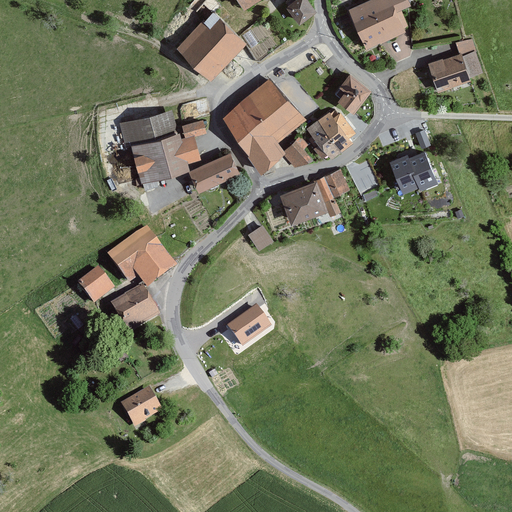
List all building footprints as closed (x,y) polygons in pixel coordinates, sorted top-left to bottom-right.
[(204,19),(179,45),(212,77),(248,40),(215,8),(222,2),(220,0),(193,0),(189,4),(204,19)] [(238,0),(244,10),(261,0),(238,0)] [(310,0),(287,0),(285,2),(298,20),(315,7),(310,0)] [(412,3),(411,0),(363,0),(349,7),(368,46),(410,26),(402,8),(412,3)] [(484,69),(473,38),(459,40),(462,48),(471,73),(484,69)] [(462,48),(429,60),(439,89),(473,77),(471,73),(462,48)] [(347,87),(340,95),(356,108),(373,86),(351,69),(341,82),(347,87)] [(272,73),(223,114),(266,165),(288,146),(281,137),(308,116),(272,73)] [(355,139),(331,107),(309,123),(334,155),(355,139)] [(204,116),(184,121),(187,133),(207,127),(204,116)] [(181,126),(131,142),(143,179),(192,164),(190,159),(203,155),(196,132),(195,131),(187,133),(183,134),(181,126)] [(422,145),(431,141),(424,127),(416,131),(422,145)] [(232,147),(191,166),(201,188),(242,168),(232,147)] [(407,157),(391,163),(403,193),(420,187),(421,190),(437,184),(425,154),(408,160),(407,157)] [(342,165),(326,172),(336,193),(352,185),(342,165)] [(317,175),(329,206),(332,212),(342,207),(326,172),(317,175)] [(317,175),(282,189),(295,220),(329,206),(317,175)] [(267,216),(249,229),(261,247),(280,233),(267,216)] [(146,222),(108,251),(131,281),(140,274),(149,286),(179,263),(146,222)] [(99,264),(79,280),(96,302),(116,285),(99,264)] [(145,281),(111,300),(130,330),(163,312),(145,281)] [(270,329),(256,310),(229,329),(243,348),(270,329)] [(151,385),(122,402),(136,426),(165,410),(151,385)]
